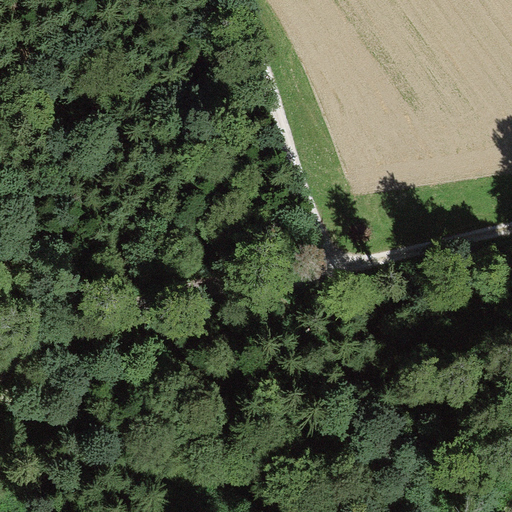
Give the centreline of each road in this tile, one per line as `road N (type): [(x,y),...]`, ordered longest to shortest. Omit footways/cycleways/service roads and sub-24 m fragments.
road 1 (track): [(0,373),(104,318),(511,228)]
road 2 (track): [(306,270),(284,136),(225,0)]
